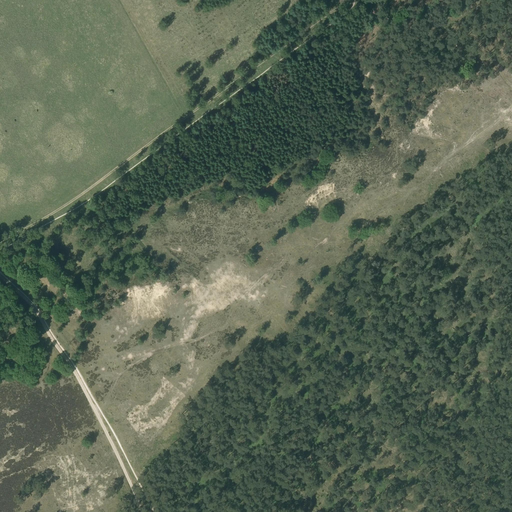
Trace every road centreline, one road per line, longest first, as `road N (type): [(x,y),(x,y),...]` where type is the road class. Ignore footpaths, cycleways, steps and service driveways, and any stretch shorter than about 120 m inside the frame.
road 1 (track): [(0,242),(71,200),(347,0)]
road 2 (track): [(0,276),(63,355),(142,511)]
road 3 (track): [(511,84),(425,0)]
